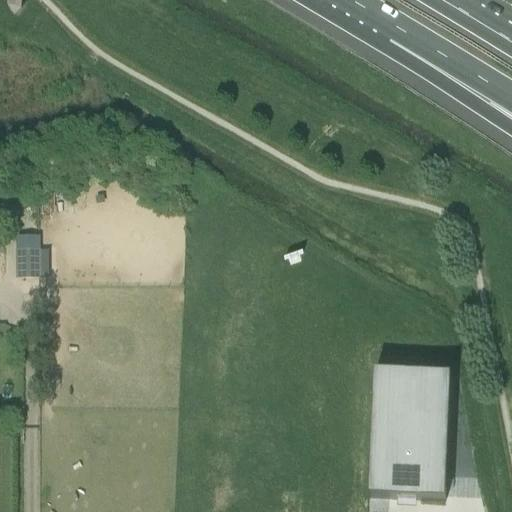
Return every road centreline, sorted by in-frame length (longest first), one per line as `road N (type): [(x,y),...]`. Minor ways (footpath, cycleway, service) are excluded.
road 1 (motorway): [(397,27),(511,128)]
road 2 (motorway): [(397,27),(511,97)]
